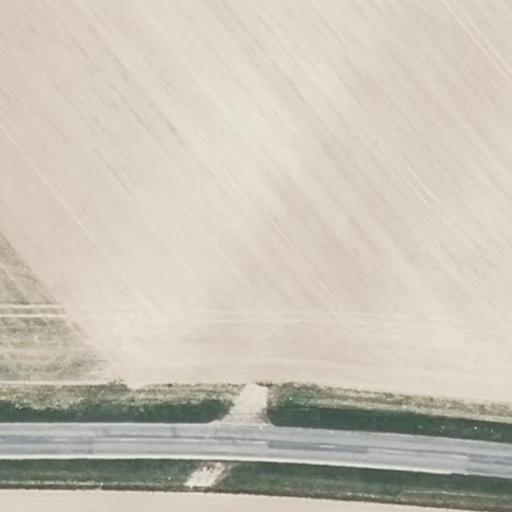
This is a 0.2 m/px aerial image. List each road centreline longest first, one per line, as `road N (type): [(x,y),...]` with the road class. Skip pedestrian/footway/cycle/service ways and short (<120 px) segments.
road 1 (track): [(0,478),(194,478),(511,506)]
road 2 (tertiary): [(0,440),(219,439),(511,461)]
road 3 (unknown): [(511,459),(228,436)]
